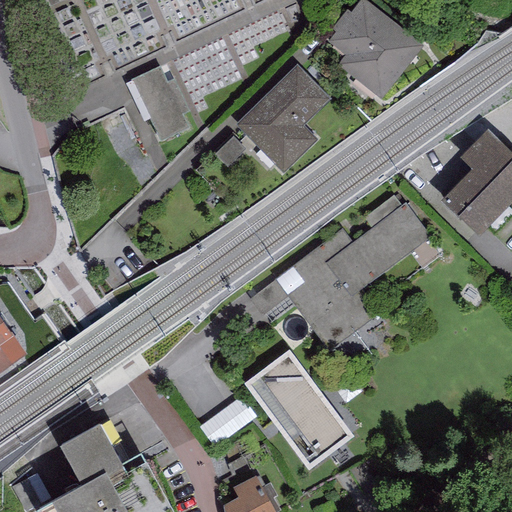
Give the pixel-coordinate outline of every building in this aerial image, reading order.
[(509,0),(490,0),(505,8),(509,0)] [(421,50),(361,2),(350,16),(346,13),(332,31),(336,34),(328,43),(345,57),(336,67),(380,102),(421,50)] [(295,67),(234,128),(283,176),(316,142),(302,128),(329,100),(295,67)] [(160,72),(128,87),(156,146),(188,131),(160,72)] [(511,207),(511,158),(487,134),(459,162),(471,174),(441,205),(478,242),(511,207)] [(370,228),(352,242),(324,263),(352,299),(357,294),(432,237),(406,202),(401,206),(393,196),(363,219),(370,228)] [(342,229),(250,299),(269,324),(294,305),(296,308),(329,351),(375,316),(357,294),(352,299),(324,263),(352,242),(342,229)] [(0,325),(0,377),(26,360),(11,337),(9,338),(0,325)] [(289,353),(244,386),(308,474),(353,442),(289,353)] [(204,424),(219,443),(259,413),(244,394),(204,424)] [(99,434),(60,456),(81,495),(50,511),(44,511),(27,480),(12,489),(24,511),(168,511),(141,462),(121,474),(99,434)] [(273,511),(256,481),(234,491),(239,503),(222,510),(222,511),(273,511)]
